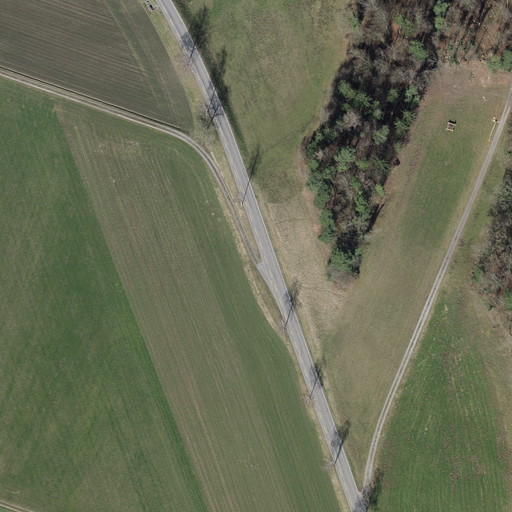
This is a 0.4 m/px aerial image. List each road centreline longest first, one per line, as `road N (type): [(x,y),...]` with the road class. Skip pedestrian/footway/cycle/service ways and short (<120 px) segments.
road 1 (tertiary): [(358,511),(198,60),(164,0)]
road 2 (track): [(511,100),(378,434),(362,511)]
road 3 (track): [(0,74),(189,141),(280,289)]
